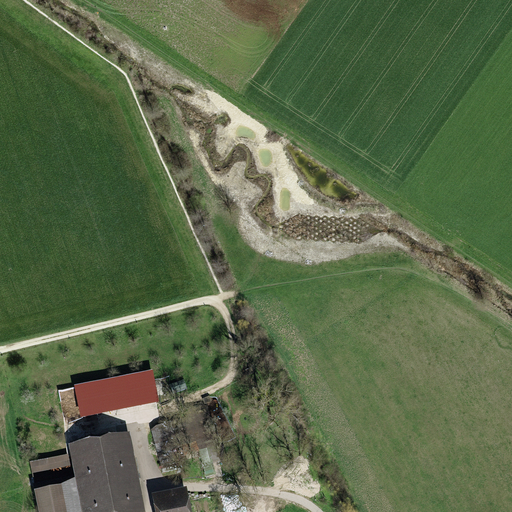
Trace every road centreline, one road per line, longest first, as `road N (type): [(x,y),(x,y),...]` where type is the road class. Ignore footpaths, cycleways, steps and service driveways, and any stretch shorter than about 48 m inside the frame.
road 1 (track): [(216,290),(233,378),(152,422),(144,435),(147,457),(159,483),(267,490),(318,511)]
road 2 (track): [(216,290),(0,352)]
